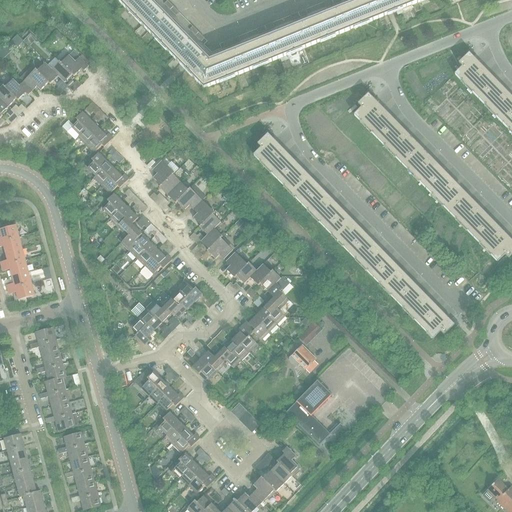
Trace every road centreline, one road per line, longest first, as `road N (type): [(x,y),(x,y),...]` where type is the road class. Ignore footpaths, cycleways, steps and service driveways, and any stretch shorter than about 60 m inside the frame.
road 1 (residential): [(163,352),(180,336),(208,335),(231,308),(134,186),(143,170),(115,141),(127,129),(84,93),(44,101),(0,135)]
road 2 (residential): [(452,301),(304,150),(289,119),(288,107),(379,69)]
road 3 (secondary): [(333,511),(494,347)]
road 4 (residential): [(511,225),(395,107),(379,69)]
road 5 (residential): [(78,302),(51,202),(31,178),(0,168)]
road 6 (residential): [(134,511),(97,370)]
